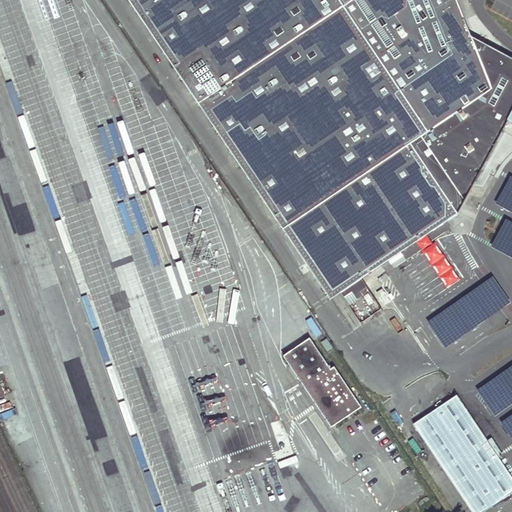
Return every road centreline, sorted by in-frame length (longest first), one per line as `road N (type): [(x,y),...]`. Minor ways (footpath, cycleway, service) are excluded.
road 1 (unknown): [(36,0),(215,511)]
road 2 (unknown): [(0,308),(73,511)]
